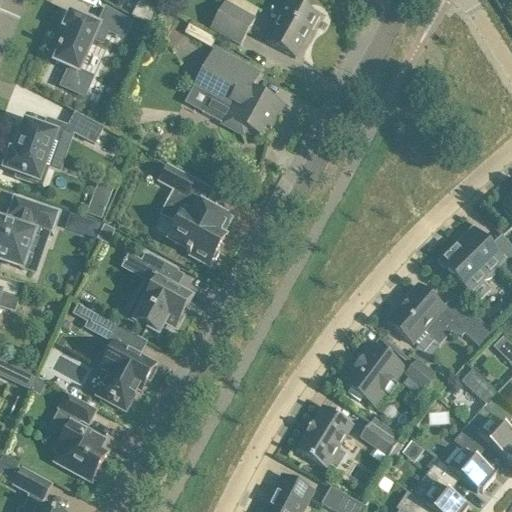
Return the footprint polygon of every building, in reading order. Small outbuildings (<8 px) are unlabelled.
[(151,0),(142,0),(132,18),(148,27),(159,4),(151,0)] [(265,43),(295,60),(319,18),(289,1),(265,43)] [(210,30),(236,44),(240,47),(255,21),(225,4),(210,30)] [(79,74),(94,41),(102,44),(107,32),(122,39),(129,24),(106,11),(98,28),(92,25),(93,23),(85,20),(84,22),(70,15),(64,30),(69,32),(61,49),(60,48),(58,52),(59,53),(54,64),(69,71),(62,87),(63,87),(63,88),(83,97),(84,96),(85,97),(92,79),(79,74)] [(216,41),(189,26),(184,35),(211,50),(216,41)] [(208,63),(195,87),(195,88),(207,94),(197,112),(223,126),(243,137),(247,130),(260,137),(265,127),(270,130),(277,117),(272,115),(278,104),(273,102),(252,90),(251,93),(240,87),(243,82),(221,70),(228,58),(215,51),(208,63)] [(76,115),(69,129),(67,131),(74,135),(95,146),(103,129),(76,115)] [(50,143),(53,145),(60,126),(44,120),(41,129),(22,123),(16,138),(12,137),(6,155),(2,154),(0,160),(0,165),(2,166),(0,170),(14,175),(12,179),(38,188),(45,167),(42,166),(50,143)] [(217,253),(220,248),(225,239),(222,237),(230,221),(188,197),(195,184),(168,169),(160,184),(175,192),(169,204),(185,212),(169,242),(188,252),(186,255),(209,268),(212,262),(216,262),(219,256),(217,253)] [(511,221),(511,197),(503,205),(506,209),(503,211),(511,221)] [(15,199),(9,218),(14,219),(12,226),(0,221),(0,262),(23,270),(34,235),(48,239),(51,232),(52,232),(59,213),(15,199)] [(98,225),(84,220),(82,228),(86,237),(93,240),(98,225)] [(103,226),(95,241),(106,247),(114,232),(103,226)] [(450,255),(447,258),(439,266),(469,295),(483,281),(487,282),(491,280),(493,277),(495,274),(495,270),(504,261),(475,231),(450,255)] [(135,323),(158,336),(165,324),(175,329),(187,308),(181,305),(186,298),(170,289),(179,272),(148,256),(148,257),(148,258),(140,272),(152,279),(130,319),(135,323)] [(0,296),(0,297),(18,302),(22,287),(0,280),(0,296)] [(457,322),(444,311),(444,310),(418,288),(387,324),(412,346),(425,332),(435,341),(440,341),(457,322)] [(79,307),(74,316),(90,325),(95,316),(79,307)] [(458,329),(480,350),(494,336),(472,315),(458,329)] [(141,340),(110,324),(102,339),(119,348),(114,355),(110,353),(101,370),(110,375),(97,398),(125,413),(137,391),(141,393),(142,390),(141,390),(140,392),(138,390),(142,382),(144,384),(143,386),(144,386),(147,382),(150,384),(157,371),(154,369),(155,366),(133,354),(141,340)] [(350,390),(347,394),(359,403),(362,399),(376,409),(385,396),(389,399),(398,387),(394,384),(404,371),(369,345),(358,360),(360,361),(354,369),(352,368),(341,383),(350,390)] [(406,376),(425,390),(434,379),(415,365),(406,376)] [(471,394),(482,382),(467,367),(455,380),(471,394)] [(506,404),(506,403),(497,395),(483,410),(492,418),(476,436),(477,436),(485,444),(505,462),(507,460),(510,462),(511,459),(511,436),(502,427),(511,414),(511,409),(507,404),(506,404)] [(67,398),(59,411),(88,427),(96,413),(95,413),(96,412),(68,396),(67,398)] [(309,433),(308,433),(306,435),(307,436),(296,454),(325,472),(329,466),(336,470),(345,456),(338,452),(353,428),(323,409),(312,427),(311,427),(310,429),(311,430),(309,433)] [(97,483),(103,473),(99,471),(107,456),(100,452),(105,443),(71,424),(55,453),(60,456),(55,465),(91,485),(93,481),(97,483)] [(397,444),(371,426),(370,427),(369,426),(360,439),(389,459),(398,446),(396,445),(397,444)] [(476,436),(467,427),(453,444),(462,451),(447,469),(448,469),(457,477),(456,477),(477,495),(479,492),(482,494),(495,479),(472,459),(485,444),(477,436),(476,436)] [(448,469),(447,469),(438,461),(425,478),(434,485),(420,504),(430,511),(467,511),(468,511),(444,493),(456,477),(457,477),(448,469)] [(30,496),(24,511),(50,511),(38,507),(40,502),(42,503),(51,487),(23,472),(14,488),(30,496)] [(303,511),(313,494),(282,477),(264,511),(303,511)] [(321,507),(330,511),(363,511),(365,509),(330,489),(321,507)] [(420,504),(407,494),(396,511),(397,511),(430,511),(420,504)]
